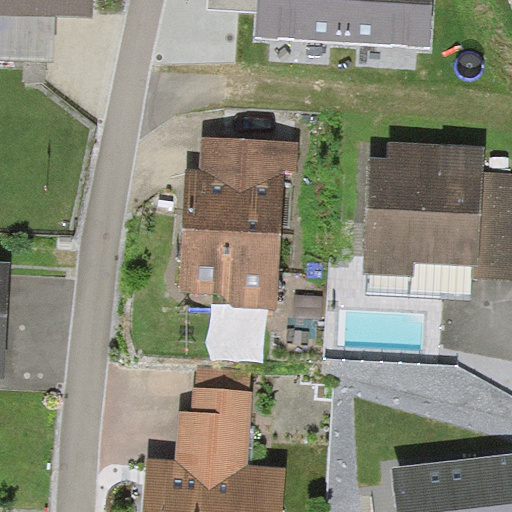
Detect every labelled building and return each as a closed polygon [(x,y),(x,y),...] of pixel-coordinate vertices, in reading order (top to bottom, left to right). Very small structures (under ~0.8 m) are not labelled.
[(0,0),(0,18),(55,20),(93,23),(94,0),(0,0)] [(259,0),(257,42),(344,47),(346,0),(259,0)] [(346,0),(344,47),(429,52),(432,0),(346,0)] [(0,62),(54,64),(55,20),(0,18),(0,62)] [(202,139),(201,171),(286,176),(298,176),(300,144),(202,139)] [(486,149),(389,144),(387,163),(370,162),(363,277),(414,280),(415,267),(472,270),(479,271),(484,173),(486,149)] [(201,171),(187,171),(186,188),(180,294),(220,297),(233,310),(277,310),(286,176),(201,171)] [(511,174),(484,173),(479,271),(472,270),(472,279),(511,281),(511,174)] [(11,265),(0,264),(0,384),(5,385),(11,265)] [(162,463),(147,462),(143,511),(284,511),(287,471),(249,469),(254,394),(250,393),(251,370),(200,367),(199,389),(194,388),(193,414),(180,413),(176,464),(162,463)] [(511,511),(511,456),(428,466),(394,469),(398,511),(511,511)]
